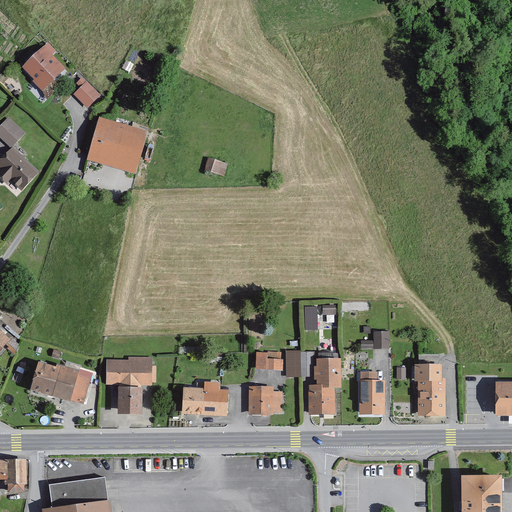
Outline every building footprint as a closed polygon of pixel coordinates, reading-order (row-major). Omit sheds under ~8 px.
[(40,93),(64,70),(42,48),(21,69),(33,82),(31,84),(40,93)] [(76,85),(79,89),(72,95),(86,109),(99,96),(81,79),(76,85)] [(0,125),(0,139),(9,149),(23,135),(6,119),(0,125)] [(145,133),(98,120),(87,163),(134,175),(145,133)] [(38,173),(11,149),(0,161),(0,179),(6,186),(10,182),(21,192),(38,173)] [(206,172),(227,175),(229,161),(208,158),(206,172)] [(9,296),(0,291),(0,310),(9,296)] [(319,329),(318,306),(305,307),(306,330),(319,329)] [(0,352),(4,347),(14,355),(17,344),(10,338),(8,341),(0,333),(0,352)] [(387,351),(388,334),(372,333),(372,343),(361,343),(361,350),(387,351)] [(300,378),(299,351),(285,352),(286,379),(300,378)] [(281,372),(282,361),(278,361),(279,355),(266,354),(266,356),(256,355),(255,371),(281,372)] [(150,387),(151,359),(127,358),(127,362),(106,361),(105,387),(150,387)] [(341,389),(340,361),(315,361),(316,387),(307,388),(308,416),(335,415),(335,389),(341,389)] [(82,406),(91,374),(78,370),(77,372),(55,366),(54,368),(38,364),(30,392),(82,406)] [(440,380),(440,367),(415,367),(414,384),(417,384),(417,418),(445,418),(445,380),(440,380)] [(404,381),(405,370),(395,370),(395,381),(404,381)] [(384,416),(384,382),(377,382),(377,373),(360,373),(360,404),(357,404),(357,416),(384,416)] [(511,384),(495,384),(495,417),(511,417),(511,384)] [(226,419),(228,393),(219,392),(219,386),(204,385),(204,390),(183,389),(181,416),(226,419)] [(282,393),(272,393),(272,388),(248,388),(248,418),(271,418),(272,414),(282,414),(282,393)] [(141,417),(142,390),(118,390),(117,416),(141,417)] [(26,461),(0,461),(0,482),(7,482),(7,495),(23,494),(23,486),(26,486),(26,461)] [(501,511),(501,478),(461,478),(461,511),(501,511)] [(109,511),(104,479),(49,487),(53,510),(42,511),(41,511),(109,511)]
